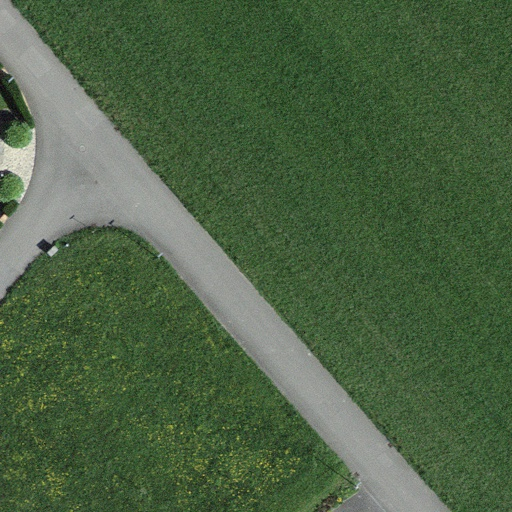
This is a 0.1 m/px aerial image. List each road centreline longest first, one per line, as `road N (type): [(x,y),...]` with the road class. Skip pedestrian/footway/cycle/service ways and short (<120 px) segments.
road 1 (residential): [(418,511),(102,154)]
road 2 (residential): [(102,154),(0,23)]
road 3 (residential): [(102,154),(0,265)]
